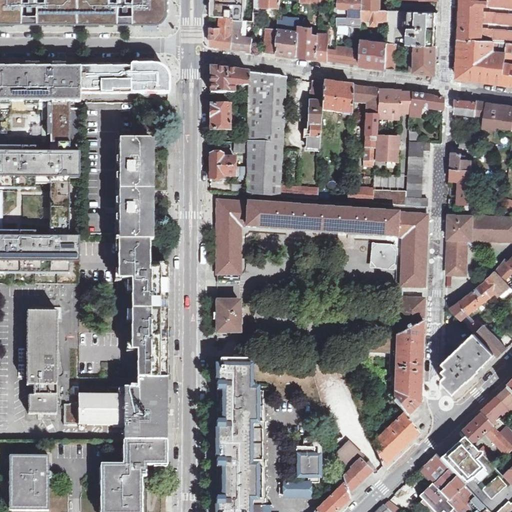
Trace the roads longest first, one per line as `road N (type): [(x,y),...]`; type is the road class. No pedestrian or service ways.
road 1 (tertiary): [(191,511),(192,53)]
road 2 (residential): [(445,88),(192,53)]
road 3 (tertiary): [(357,511),(511,361)]
road 4 (residential): [(192,45),(0,45)]
